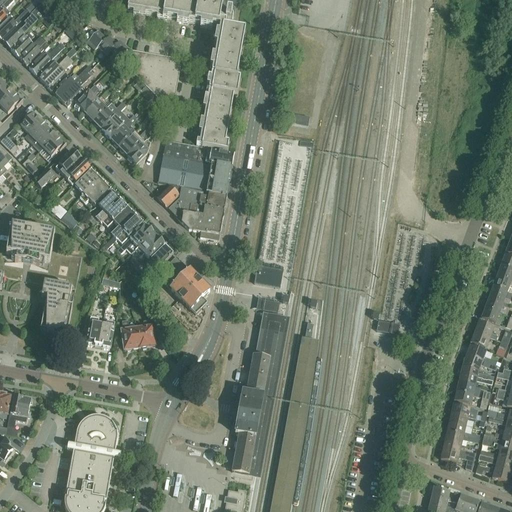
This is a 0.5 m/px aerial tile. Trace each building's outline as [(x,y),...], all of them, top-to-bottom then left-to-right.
[(204,148),(212,150),(227,152),(229,144),(225,143),(234,97),(237,97),(240,80),(237,80),(245,33),(231,30),(235,9),(233,9),(234,0),(222,0),(222,4),(201,0),(129,0),(127,10),(223,27),(202,148),(204,148)] [(3,7),(0,9),(0,24),(7,18),(10,15),(3,7)] [(2,44),(10,51),(24,37),(45,15),(46,14),(39,7),(30,17),(31,18),(24,25),(26,27),(20,33),(17,29),(2,44)] [(47,14),(46,14),(45,15),(54,24),(62,16),(50,11),(47,14)] [(0,28),(0,41),(1,42),(17,27),(28,16),(25,13),(14,24),(9,19),(0,28)] [(74,23),(63,34),(71,41),(82,30),(74,23)] [(11,52),(19,60),(33,46),(29,43),(34,38),(30,33),(25,38),(11,52)] [(106,40),(98,33),(89,42),(97,50),(106,40)] [(99,48),(106,56),(110,52),(117,45),(109,38),(99,48)] [(33,46),(19,60),(26,68),(44,51),(45,52),(49,47),(44,42),(36,49),(33,46)] [(117,45),(110,52),(119,60),(127,51),(128,51),(120,42),(117,45)] [(43,56),(29,71),(36,78),(51,63),(50,63),(63,51),(60,49),(48,61),(43,56)] [(146,88),(153,95),(162,105),(173,107),(180,69),(176,68),(173,64),(174,60),(127,51),(119,60),(146,88)] [(37,79),(45,86),(70,60),(67,58),(57,67),(53,64),(37,79)] [(70,60),(45,86),(52,94),(68,78),(63,74),(73,64),(70,60)] [(61,103),(88,75),(84,72),(78,78),(74,74),(69,79),(53,95),(61,103)] [(88,75),(61,103),(67,109),(83,93),(79,89),(91,78),(88,75)] [(5,87),(0,92),(0,107),(13,95),(5,87)] [(147,101),(153,95),(146,88),(140,94),(147,101)] [(98,102),(89,93),(75,106),(84,115),(98,102)] [(13,95),(0,107),(8,115),(15,109),(16,111),(23,104),(22,104),(13,95)] [(106,110),(98,102),(84,115),(85,115),(88,119),(88,120),(90,123),(92,122),(93,123),(106,110)] [(106,110),(93,123),(94,124),(94,126),(96,129),(98,128),(101,132),(115,119),(120,114),(126,108),(122,104),(116,111),(111,106),(106,110)] [(31,113),(25,119),(27,121),(20,128),(28,136),(41,123),(32,114),(32,113),(31,113)] [(115,119),(101,132),(110,141),(111,141),(111,142),(124,129),(123,128),(129,122),(120,114),(115,119)] [(287,125),(308,129),(309,120),(288,116),(287,125)] [(124,129),(111,142),(114,145),(114,147),(116,149),(118,149),(120,150),(133,137),(126,131),(136,122),(133,119),(129,122),(123,128),(124,129)] [(41,123),(28,136),(36,143),(49,131),(41,123)] [(49,131),(36,143),(43,151),(56,138),(49,131)] [(128,159),(143,142),(146,134),(145,133),(137,141),(133,137),(120,150),(120,151),(120,152),(122,155),(124,154),(127,158),(128,159)] [(143,142),(128,159),(136,167),(141,172),(146,160),(145,159),(146,157),(148,152),(150,145),(149,144),(147,142),(150,138),(146,134),(143,142)] [(16,148),(6,138),(0,144),(10,154),(16,148)] [(56,138),(43,151),(51,159),(58,153),(60,154),(66,148),(65,148),(56,138)] [(163,156),(232,169),(234,156),(211,152),(212,150),(204,148),(203,150),(194,148),(184,146),(166,143),(163,156)] [(279,143),(254,284),(284,290),(288,291),(313,145),(299,143),(298,147),(297,147),(293,146),(279,143)] [(0,174),(2,177),(7,172),(3,169),(9,163),(4,159),(7,155),(0,148),(0,174)] [(16,148),(10,154),(13,156),(19,151),(16,148)] [(64,179),(81,162),(72,153),(58,167),(59,167),(55,170),(64,179)] [(181,190),(227,199),(232,169),(163,156),(158,186),(181,190)] [(22,166),(25,169),(31,163),(28,160),(22,166)] [(89,171),(81,162),(64,179),(73,187),(76,184),(89,171)] [(31,163),(25,169),(28,172),(32,168),(34,166),(31,163)] [(34,184),(41,190),(53,178),(47,171),(34,184)] [(96,178),(91,173),(75,188),(83,197),(84,197),(99,181),(96,178)] [(105,187),(99,181),(84,197),(83,197),(80,200),(86,206),(89,202),(95,208),(110,193),(105,187)] [(13,188),(19,194),(22,191),(16,185),(13,188)] [(157,200),(166,209),(178,197),(169,189),(157,200)] [(189,216),(192,207),(224,213),(227,199),(181,190),(179,201),(168,212),(176,219),(181,214),(189,216)] [(98,223),(120,202),(112,194),(98,208),(99,210),(89,220),(95,225),(97,222),(98,223)] [(4,198),(10,204),(12,201),(6,195),(4,198)] [(1,201),(7,207),(10,204),(4,198),(1,201)] [(37,206),(46,214),(52,208),(43,199),(37,206)] [(127,210),(120,202),(98,223),(101,226),(104,224),(109,229),(114,224),(113,224),(127,210)] [(48,214),(60,222),(66,214),(54,205),(48,214)] [(176,220),(189,232),(192,233),(201,234),(200,240),(218,243),(219,238),(220,238),(224,213),(192,207),(189,216),(181,214),(176,219),(176,220)] [(135,218),(127,210),(113,224),(114,224),(118,229),(110,236),(113,239),(114,239),(135,218)] [(71,231),(71,218),(61,218),(61,231),(71,231)] [(143,225),(135,218),(114,239),(116,242),(124,235),(128,239),(143,225)] [(88,226),(86,219),(77,221),(79,228),(88,226)] [(138,250),(153,236),(147,230),(144,227),(130,241),(118,253),(121,256),(126,251),(131,256),(135,253),(138,250)] [(54,235),(11,228),(10,236),(8,245),(0,243),(0,290),(1,291),(4,277),(24,281),(44,284),(41,298),(48,299),(47,303),(47,305),(45,304),(40,332),(53,334),(53,338),(66,341),(72,308),(73,301),(69,300),(71,289),(76,290),(81,258),(51,253),(54,235)] [(163,246),(153,236),(138,250),(149,260),(163,246)] [(173,256),(165,248),(151,262),(146,266),(155,275),(160,270),(159,270),(173,256)] [(511,259),(505,256),(501,267),(511,271),(511,259)] [(163,271),(174,282),(186,269),(176,259),(163,271)] [(511,271),(501,267),(497,278),(511,283),(511,282),(511,271)] [(202,300),(210,293),(190,273),(171,292),(190,312),(191,312),(195,316),(207,305),(202,300)] [(497,278),(493,288),(508,294),(510,287),(511,287),(511,283),(497,278)] [(493,288),(489,298),(504,304),(503,304),(509,306),(510,302),(505,300),(508,294),(493,288)] [(489,298),(485,309),(500,315),(503,304),(504,304),(489,298)] [(147,302),(141,305),(149,321),(156,320),(147,302)] [(260,312),(277,316),(278,310),(279,305),(262,302),(261,307),(260,312)] [(485,309),(481,320),(495,326),(499,327),(501,322),(497,321),(500,315),(485,309)] [(93,347),(97,347),(101,327),(97,326),(98,322),(91,321),(90,325),(86,345),(94,346),(93,347)] [(122,332),(124,352),(140,350),(137,330),(129,331),(128,323),(122,324),(123,332),(122,332)] [(144,329),(137,330),(140,350),(154,348),(151,328),(150,323),(143,323),(144,329)] [(376,333),(394,336),(395,331),(395,326),(378,323),(377,328),(376,333)] [(101,327),(97,347),(103,349),(103,348),(110,350),(114,330),(114,329),(114,325),(107,324),(106,328),(101,327)] [(475,335),(490,341),(496,343),(497,338),(492,336),(494,329),(479,324),(475,335)] [(490,341),(475,335),(471,345),(486,351),(490,341)] [(503,338),(500,344),(507,347),(510,340),(503,338)] [(507,347),(500,344),(498,351),(505,354),(507,347)] [(467,356),(495,367),(497,364),(483,359),(486,353),(470,348),(467,356)] [(467,356),(464,365),(479,370),(480,367),(495,373),(497,368),(495,367),(482,362),(467,356)] [(247,476),(249,477),(270,360),(253,357),(246,395),(242,394),(241,402),(236,427),(236,428),(235,435),(239,436),(232,473),(247,476)] [(462,369),(461,376),(493,384),(494,379),(477,375),(479,370),(464,365),(462,369)] [(461,376),(458,385),(475,388),(477,384),(492,387),(493,384),(461,376)] [(511,383),(511,387),(511,389),(511,388),(511,378),(502,376),(501,380),(511,383)] [(458,385),(456,394),(473,398),(475,388),(458,385)] [(498,391),(497,395),(511,399),(511,388),(511,389),(511,394),(498,391)] [(473,398),(456,394),(454,403),(471,407),(473,398)] [(511,399),(497,395),(496,400),(508,404),(507,409),(511,410),(511,399)] [(0,396),(0,420),(4,421),(4,416),(7,417),(10,398),(5,398),(5,397),(0,396)] [(11,416),(10,416),(9,416),(7,429),(5,437),(17,439),(18,432),(14,432),(15,422),(26,424),(27,420),(31,402),(24,401),(14,398),(11,416)] [(488,401),(482,400),(480,409),(486,411),(488,401)] [(454,406),(451,416),(475,421),(476,417),(468,415),(469,410),(454,406)] [(500,417),(499,420),(511,423),(511,413),(510,413),(508,419),(500,417)] [(451,416),(449,425),(465,429),(466,423),(474,425),(475,421),(451,416)] [(65,502),(64,506),(64,509),(65,511),(104,511),(105,510),(114,460),(120,461),(121,455),(115,454),(117,442),(117,438),(117,437),(116,433),(115,430),(115,428),(113,426),(112,424),(110,423),(107,421),(104,419),(102,419),(100,418),(97,418),(95,418),(92,418),(89,419),(87,420),(85,422),(83,423),(81,425),(80,426),(79,429),(77,432),(76,435),(74,447),(68,446),(68,449),(67,452),(73,453),(65,502)] [(506,428),(505,432),(511,433),(511,423),(499,420),(499,421),(489,418),(488,423),(506,428)] [(449,425),(447,434),(479,441),(480,438),(464,434),(465,429),(449,425)] [(495,436),(494,439),(511,444),(511,433),(505,432),(503,438),(495,436)] [(447,434),(445,443),(461,447),(462,441),(478,445),(479,441),(447,434)] [(0,459),(4,463),(13,451),(7,447),(8,444),(2,439),(3,436),(0,435),(0,459)] [(501,447),(500,451),(511,454),(511,444),(494,439),(494,440),(484,437),(483,442),(501,447)] [(445,443),(443,452),(475,460),(476,456),(459,452),(461,447),(445,443)] [(483,454),(482,457),(489,459),(511,464),(511,454),(500,451),(498,457),(490,455),(490,456),(483,454)] [(475,460),(443,452),(441,462),(456,465),(458,460),(465,462),(465,464),(473,466),(475,460)] [(496,466),(495,471),(510,475),(511,468),(511,464),(489,459),(482,457),(480,457),(478,462),(496,466)] [(475,474),(476,474),(486,479),(488,473),(494,475),(492,481),(508,485),(510,475),(495,471),(486,469),(486,470),(477,467),(475,474)] [(431,500),(447,504),(449,493),(434,490),(431,500)] [(224,511),(242,511),(246,493),(238,492),(238,494),(228,493),(224,511)] [(455,511),(465,511),(469,500),(461,497),(456,510),(455,511)] [(431,500),(429,509),(442,511),(455,511),(456,510),(446,508),(447,504),(431,500)] [(465,511),(476,511),(480,504),(469,500),(465,511)]
